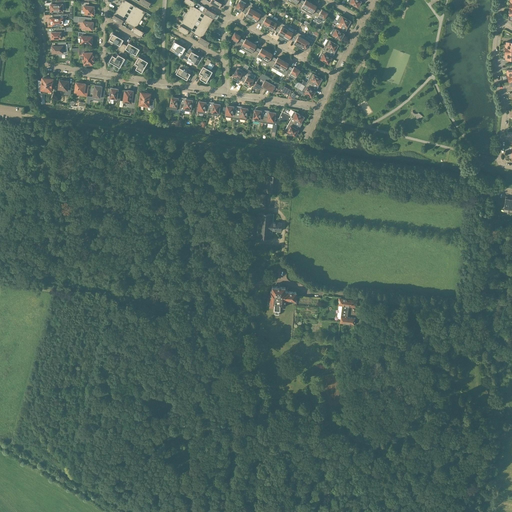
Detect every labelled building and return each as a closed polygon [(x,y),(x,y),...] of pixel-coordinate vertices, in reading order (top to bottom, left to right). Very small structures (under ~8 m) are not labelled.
[(63,10),(62,4),(64,4),(63,0),(57,0),(56,0),(56,4),(50,4),(51,11),(63,10)] [(125,0),(122,0),(121,3),(129,8),(131,5),(134,7),(132,10),(143,16),(145,12),(125,0)] [(211,0),(210,2),(214,5),(217,6),(219,8),(220,8),(223,4),(222,3),(216,0),(211,0)] [(240,12),(242,9),(244,11),(245,9),(249,4),(242,0),(239,0),(234,9),(240,12)] [(298,0),(291,0),(289,3),(297,8),(300,2),(298,1),(298,0)] [(300,2),(297,8),(300,10),(305,13),(311,3),(306,0),(305,0),(303,4),(300,2)] [(88,2),(81,1),(80,5),(84,5),(83,10),(85,10),(85,14),(94,14),(94,9),(93,9),(94,6),(88,6),(88,2)] [(248,11),(245,15),(251,18),(257,8),(251,5),(253,3),(250,2),(249,4),(245,9),(248,11)] [(121,3),(119,7),(127,12),(128,9),(131,11),(130,14),(141,20),(143,16),(132,10),(129,8),(121,3)] [(317,6),(311,3),(305,13),(313,17),(317,12),(314,10),(317,6)] [(191,6),(189,9),(200,15),(201,13),(205,14),(203,17),(211,22),(213,18),(204,13),(202,11),(193,6),(191,6)] [(119,7),(116,11),(124,16),(126,13),(129,15),(128,17),(138,24),(141,20),(130,14),(127,12),(119,7)] [(204,7),(202,11),(204,13),(213,18),(216,14),(213,12),(211,11),(207,8),(206,9),(204,7)] [(259,17),(261,19),(265,13),(257,8),(251,18),(256,22),(259,17)] [(189,9),(187,13),(198,19),(199,16),(202,18),(201,21),(209,26),(211,22),(203,17),(200,15),(189,9)] [(317,12),(313,17),(316,19),(316,20),(316,22),(318,24),(320,23),(321,22),(322,22),(327,12),(322,9),(319,13),(317,12)] [(116,11),(114,15),(123,20),(131,25),(134,27),(136,28),(136,27),(138,24),(128,17),(126,20),(123,18),(124,16),(116,11)] [(51,20),(50,20),(50,23),(51,23),(51,25),(63,24),(69,14),(70,15),(69,16),(73,18),(74,13),(69,13),(54,14),(54,18),(51,18),(51,20)] [(187,13),(185,17),(195,23),(197,20),(200,22),(199,25),(207,29),(209,26),(201,21),(198,19),(187,13)] [(273,18),(265,13),(261,19),(264,20),(261,25),(267,28),(273,18)] [(114,15),(112,19),(114,20),(121,24),(123,20),(114,15)] [(338,21),(335,25),(341,28),(343,24),(347,27),(350,21),(340,15),(337,21),(338,21)] [(86,17),(79,16),(78,22),(83,22),(82,28),(92,29),(93,26),(94,25),(94,24),(93,23),(93,22),(86,21),(86,17)] [(185,17),(182,21),(193,27),(195,24),(198,26),(196,29),(204,33),(207,29),(199,25),(195,23),(185,17)] [(275,26),(277,28),(281,22),(273,18),(267,28),(272,31),(275,26)] [(182,21),(180,25),(189,30),(192,32),(194,33),(200,37),(202,37),(204,33),(196,29),(195,32),(191,30),(193,27),(182,21)] [(280,29),(278,34),(283,37),(289,27),(282,23),(283,22),(282,21),(281,22),(277,28),(280,29)] [(131,25),(130,27),(132,28),(131,30),(132,31),(141,36),(144,32),(142,30),(136,27),(136,28),(134,27),(131,25)] [(180,25),(178,29),(182,32),(184,33),(187,34),(189,30),(180,25)] [(341,28),(335,25),(330,33),(341,39),(344,33),(339,31),(341,28)] [(289,27),(283,37),(288,40),(291,36),(294,37),(297,32),(298,30),(296,30),(296,31),(294,30),(289,27)] [(61,31),(65,31),(65,28),(58,28),(58,31),(51,32),(52,33),(51,33),(51,35),(52,35),(52,38),(62,38),(61,31)] [(92,43),(92,36),(86,36),(86,32),(78,32),(78,38),(81,38),(81,42),(84,42),(84,44),(88,44),(88,43),(92,43)] [(120,51),(124,44),(122,42),(124,38),(112,32),(110,36),(111,36),(108,42),(112,44),(114,41),(120,45),(117,49),(120,51)] [(237,47),(240,41),(238,40),(240,35),(235,32),(229,42),(237,47)] [(305,36),(297,32),(294,37),(296,39),(294,43),(299,46),(305,36)] [(305,36),(299,46),(304,50),(307,45),(310,47),(313,41),(305,36)] [(200,37),(198,41),(202,43),(204,45),(207,46),(209,42),(202,37),(200,37)] [(240,41),(237,47),(240,49),(245,51),(245,52),(251,41),(246,38),(243,43),(240,41)] [(325,45),(323,48),(329,52),(331,48),(335,51),(338,45),(328,39),(325,45)] [(173,44),(170,50),(174,52),(174,53),(180,57),(179,57),(183,59),(187,52),(184,50),(186,46),(174,40),(172,44),(173,44)] [(120,51),(118,54),(121,56),(123,52),(126,48),(132,52),(130,55),(135,57),(138,52),(141,48),(129,41),(127,45),(124,44),(120,51)] [(253,56),(256,51),(254,49),(256,45),(251,41),(245,52),(253,56)] [(66,42),(59,42),(59,46),(52,46),(53,47),(52,47),(52,51),(53,51),(53,52),(58,52),(58,54),(62,54),(62,52),(63,52),(63,48),(66,48),(66,42)] [(86,48),(79,47),(79,54),(83,54),(83,60),(84,60),(84,64),(88,64),(88,65),(91,65),(92,64),(92,60),(94,60),(93,56),(92,56),(92,52),(86,52),(86,48)] [(256,51),(253,56),(256,58),(261,61),(267,51),(262,48),(259,52),(256,51)] [(329,52),(323,48),(318,57),(328,63),(332,58),(327,55),(329,52)] [(190,54),(187,52),(183,59),(186,61),(188,57),(195,61),(193,63),(197,66),(200,61),(201,61),(204,57),(192,50),(190,54)] [(269,66),(273,60),(270,58),(273,54),(267,51),(261,61),(269,66)] [(122,63),(125,58),(121,56),(118,54),(116,53),(114,56),(112,55),(111,57),(110,57),(108,61),(120,68),(122,64),(122,63)] [(142,73),(149,61),(145,59),(144,59),(139,56),(134,65),(137,67),(136,69),(138,70),(138,71),(142,73)] [(275,61),(273,60),(269,66),(277,70),(283,60),(278,57),(275,61)] [(208,58),(198,74),(201,76),(200,78),(203,80),(202,81),(207,83),(214,71),(211,69),(214,65),(210,62),(211,60),(208,58)] [(283,60),(277,70),(284,74),(283,76),(284,76),(285,75),(290,68),(290,66),(288,65),(289,63),(283,60)] [(189,76),(192,70),(181,64),(178,69),(177,69),(175,73),(187,80),(190,76),(189,76)] [(290,68),(285,75),(289,77),(290,75),(295,77),(300,69),(294,66),(292,69),(290,68)] [(243,78),(246,72),(238,67),(232,77),(237,81),(240,76),(243,78)] [(248,76),(249,74),(251,71),(248,69),(246,72),(243,78),(245,79),(243,84),(248,87),(253,79),(248,76)] [(307,82),(313,85),(314,82),(318,84),(322,78),(312,72),(308,78),(309,79),(307,82)] [(256,82),(253,88),(261,89),(263,86),(267,88),(272,79),(261,73),(259,77),(264,81),(261,86),(256,82)] [(42,80),(38,79),(38,92),(41,92),(41,89),(51,90),(53,78),(43,77),(42,81),(42,80)] [(283,90),(282,92),(290,94),(291,90),(272,79),(267,88),(272,91),(274,87),(280,90),(280,89),(283,90)] [(70,95),(71,87),(68,87),(69,81),(60,80),(58,89),(65,90),(65,94),(70,95)] [(302,83),(297,91),(303,95),(304,92),(312,97),(315,91),(317,88),(313,85),(307,82),(304,80),(302,83)] [(87,96),(88,90),(85,89),(85,83),(76,82),(75,91),(84,93),(83,95),(87,96)] [(91,92),(93,93),(93,96),(100,97),(100,98),(103,99),(104,92),(101,92),(102,86),(95,85),(94,88),(92,88),(91,92)] [(109,94),(110,94),(110,98),(114,98),(113,101),(120,102),(121,95),(117,94),(118,88),(111,87),(111,91),(110,90),(109,94)] [(128,91),(125,90),(123,101),(127,102),(129,104),(129,107),(134,108),(135,99),(132,98),(133,91),(128,90),(128,91)] [(141,92),(141,96),(140,104),(148,105),(149,107),(148,107),(148,108),(148,109),(149,109),(149,110),(150,110),(151,110),(151,109),(152,108),(151,108),(154,108),(154,100),(149,99),(150,93),(141,92)] [(171,96),(170,108),(180,110),(181,103),(182,99),(178,98),(178,97),(171,96)] [(180,110),(180,112),(184,113),(184,110),(190,111),(192,100),(186,99),(185,104),(181,103),(180,110)] [(208,114),(209,107),(205,107),(206,102),(199,101),(197,112),(208,114)] [(212,108),(209,107),(208,114),(218,115),(220,104),(213,103),(212,108)] [(235,118),(236,112),(233,111),(234,106),(227,105),(225,116),(235,118)] [(235,118),(235,123),(239,123),(240,119),(246,120),(247,114),(250,114),(250,111),(247,110),(248,108),(241,107),(241,108),(237,107),(236,112),(235,118)] [(283,108),(279,118),(288,119),(290,121),(296,124),(298,121),(301,122),(302,119),(303,120),(305,117),(304,117),(304,116),(294,111),(291,116),(284,112),(286,109),(283,108)] [(263,122),(264,116),(260,115),(261,110),(255,109),(253,121),(263,122)] [(264,116),(263,122),(268,123),(268,126),(272,127),(272,129),(276,130),(277,122),(279,118),(275,117),(275,112),(269,111),(268,116),(264,116)] [(285,130),(284,132),(289,135),(291,133),(295,136),(295,135),(296,136),(297,133),(298,130),(294,127),(296,124),(290,121),(285,130)] [(276,193),(277,176),(266,175),(265,192),(276,193)] [(266,194),(259,194),(258,193),(257,195),(253,195),(252,204),(256,204),(256,207),(265,207),(266,194)] [(250,216),(248,236),(271,238),(272,230),(281,231),(282,222),(273,222),(274,214),(259,212),(258,217),(250,216)] [(296,300),(296,292),(286,291),(286,290),(285,290),(285,287),(272,286),(272,290),(271,290),(270,300),(268,300),(267,305),(270,305),(275,306),(275,307),(280,308),(280,306),(285,307),(286,299),(296,300)] [(339,298),(338,305),(342,305),(341,316),(340,321),(340,323),(346,323),(355,325),(356,318),(347,317),(349,306),(357,307),(358,301),(347,299),(339,298)]
